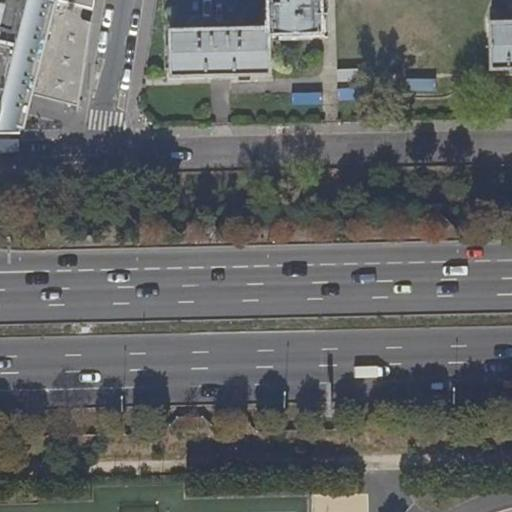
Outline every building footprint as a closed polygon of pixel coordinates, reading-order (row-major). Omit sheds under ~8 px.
[(50,1),(44,0),(0,0),(0,130),(12,130),(12,125),(15,126),(26,129),(33,97),(79,109),(94,13),(50,1)] [(95,0),(50,0),(50,1),(94,13),(95,0)] [(269,0),(271,29),(271,38),(325,37),(324,0),(269,0)] [(493,70),(511,69),(511,23),(492,24),(493,70)] [(271,38),(271,29),(172,31),(173,78),(272,76),(271,38)]
